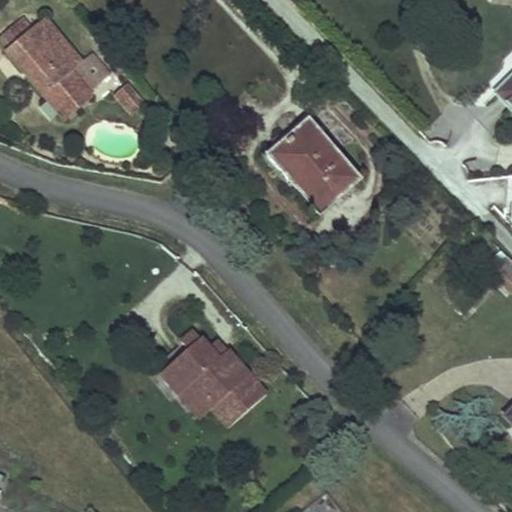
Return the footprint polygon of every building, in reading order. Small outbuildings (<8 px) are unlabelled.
[(83,64),(38,10),(0,41),(0,43),(45,97),(73,73),(83,64)] [(92,96),(73,73),(45,97),(65,120),(92,96)] [(511,81),(500,94),(511,105),(511,81)] [(125,83),(110,97),(129,117),(144,103),(125,83)] [(356,179),(308,124),(270,157),(319,212),(356,179)] [(511,259),(511,258),(499,269),(511,281),(511,259)] [(511,292),(511,281),(499,269),(493,275),(511,294),(511,292)] [(213,345),(199,328),(186,339),(193,346),(165,370),(183,392),(196,380),(216,404),(214,406),(231,426),(270,393),(232,349),(230,350),(223,357),(213,345)] [(230,350),(220,339),(213,345),(223,357),(230,350)] [(216,404),(196,380),(183,392),(202,415),(214,406),(216,404)]
